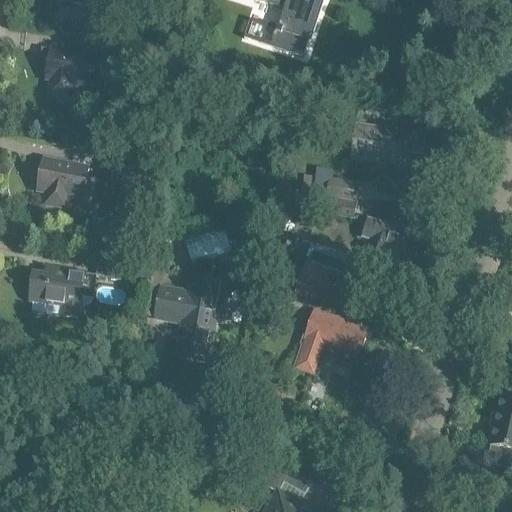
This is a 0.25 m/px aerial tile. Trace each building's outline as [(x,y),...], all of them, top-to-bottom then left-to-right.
[(55,0),(55,4),(97,10),(96,15),(111,17),(112,0),(55,0)] [(257,0),(257,2),(287,12),(281,31),(278,30),(278,31),(276,35),(279,36),(275,50),(304,60),(309,44),(310,40),(323,4),(323,0),(257,0)] [(427,13),(413,0),(397,0),(383,15),(405,36),(427,13)] [(231,24),(244,30),(255,7),(242,1),(231,24)] [(152,50),(117,45),(114,72),(149,76),(152,50)] [(103,58),(51,51),(42,50),(41,59),(49,60),(47,82),(51,82),(49,97),(72,101),(74,85),(99,89),(103,58)] [(426,138),(357,128),(352,160),(406,168),(408,154),(424,156),(426,138)] [(100,129),(97,146),(117,150),(120,134),(100,129)] [(44,161),(38,195),(47,196),(44,208),(67,212),(69,200),(84,203),(90,169),(44,161)] [(129,165),(106,161),(103,175),(126,179),(129,165)] [(318,169),(313,195),(313,196),(326,198),(330,180),(332,174),(318,169)] [(330,180),(326,198),(323,214),(323,215),(354,221),(361,186),(330,180)] [(299,205),(302,193),(281,189),(278,201),(299,205)] [(302,193),(299,205),(299,208),(306,210),(323,214),(326,198),(313,196),(313,195),(302,193)] [(276,201),(274,211),(283,213),(286,204),(276,201)] [(369,221),(363,241),(381,246),(373,273),(404,283),(418,236),(369,221)] [(272,223),(272,224),(267,247),(274,248),(279,224),(272,223)] [(173,248),(185,274),(226,256),(215,230),(173,248)] [(282,242),(280,247),(282,253),(288,255),(293,252),(295,246),(293,241),(287,239),(282,242)] [(122,277),(145,281),(148,265),(124,261),(125,258),(99,254),(96,277),(96,279),(98,279),(121,283),(122,277)] [(295,296),(323,306),(334,273),(306,263),(295,296)] [(34,277),(31,303),(64,308),(63,318),(80,320),(81,310),(85,310),(89,308),(92,306),(95,301),(98,279),(96,279),(96,277),(86,276),(46,271),(45,278),(34,277)] [(276,290),(279,278),(264,274),(261,285),(276,290)] [(227,285),(193,278),(189,296),(162,291),(156,321),(184,326),(177,360),(207,365),(216,318),(220,319),(227,285)] [(302,348),(294,371),(315,378),(325,348),(360,360),(371,331),(314,310),(305,336),(304,335),(300,347),(302,348)] [(511,398),(499,396),(488,445),(508,449),(505,465),(507,466),(507,468),(511,469),(511,398)] [(275,493),(287,472),(267,461),(256,483),(275,493)] [(311,511),(300,506),(277,495),(267,511),(311,511)]
